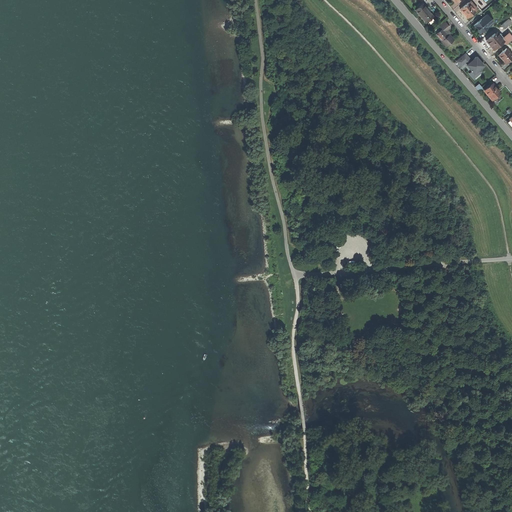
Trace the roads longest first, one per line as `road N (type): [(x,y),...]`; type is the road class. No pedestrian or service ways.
road 1 (track): [(511,192),(344,0)]
road 2 (track): [(485,511),(455,404),(441,262)]
road 3 (residential): [(396,0),(511,134)]
